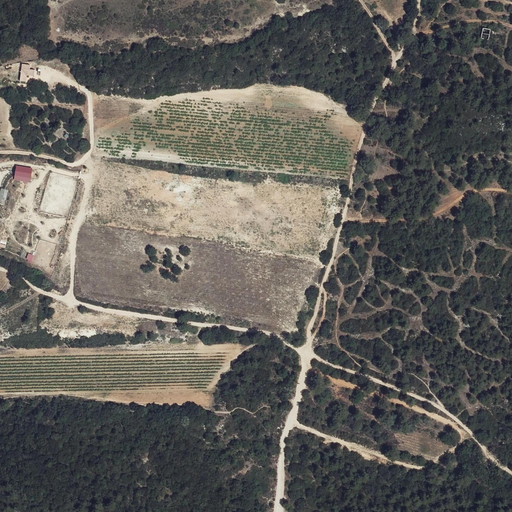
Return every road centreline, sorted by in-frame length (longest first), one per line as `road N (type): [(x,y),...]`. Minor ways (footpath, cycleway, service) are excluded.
road 1 (track): [(0,268),(79,303),(275,335),(448,412),(511,471)]
road 2 (track): [(280,511),(307,351),(370,115),(415,32),(423,0)]
